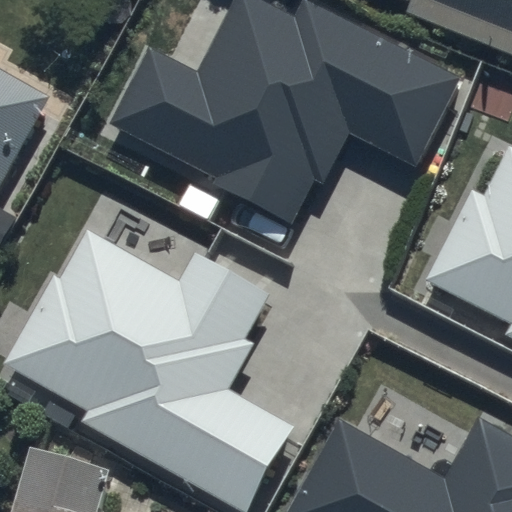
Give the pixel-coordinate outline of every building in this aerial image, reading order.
[(111,123),(293,222),(348,136),(426,170),(468,74),(294,0),(240,0),(200,73),(152,47),(111,123)] [(511,0),(390,0),(511,50),(511,0)] [(0,191),(51,99),(0,67),(0,191)] [(425,284),(511,329),(511,142),(502,138),(425,284)] [(4,370),(249,511),(254,511),(300,426),(229,384),(280,298),(205,254),(187,285),(87,227),(4,370)] [(445,479),(338,418),(284,511),(511,511),(511,434),(480,417),(445,479)] [(36,446),(17,511),(98,511),(111,467),(36,446)]
